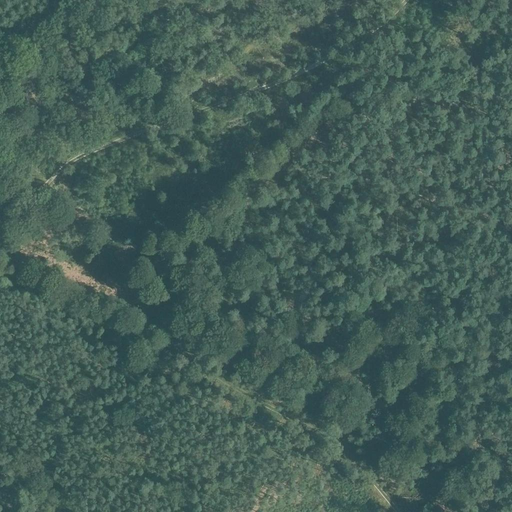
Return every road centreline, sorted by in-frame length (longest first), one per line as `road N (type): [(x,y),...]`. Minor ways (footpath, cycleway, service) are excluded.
road 1 (track): [(0,271),(194,362),(335,443),(394,511)]
road 2 (track): [(0,235),(84,153),(265,86)]
road 3 (track): [(265,86),(337,53),(404,0)]
